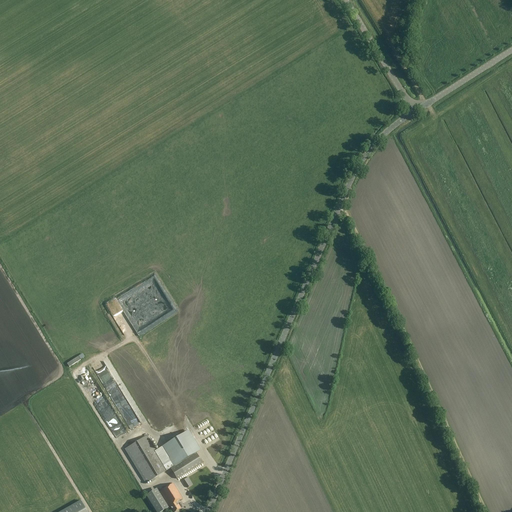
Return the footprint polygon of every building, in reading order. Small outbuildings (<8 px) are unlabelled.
[(101,371),(100,368),(102,367),(101,365),(93,369),(96,373),(101,371)] [(189,430),(156,450),(147,436),(125,449),(145,484),(201,450),(189,430)] [(196,453),(171,469),(177,479),(202,463),(196,453)] [(193,485),(188,478),(183,481),(187,489),(193,485)] [(173,482),(160,490),(174,511),(180,508),(175,501),(182,497),(173,482)] [(159,492),(157,490),(155,492),(147,497),(156,511),(161,511),(168,508),(159,492)] [(86,511),(81,501),(61,511),(86,511)]
